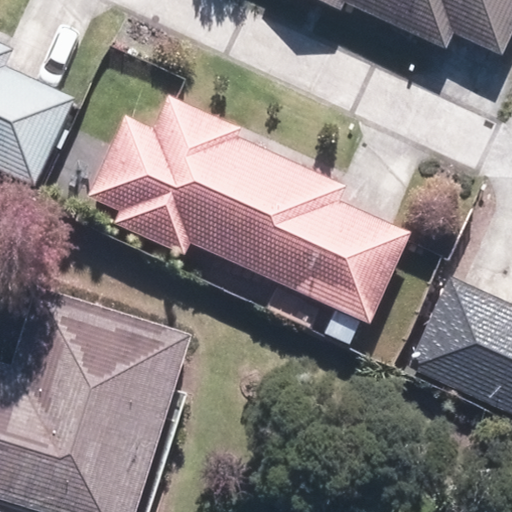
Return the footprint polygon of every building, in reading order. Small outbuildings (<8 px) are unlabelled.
[(511,19),(511,0),(359,0),(439,36),(444,24),(499,49),(511,19)] [(0,63),(4,54),(0,52),(0,166),(35,183),(72,104),(0,70),(0,63)] [(337,183),(165,105),(152,134),(125,122),(92,193),(367,318),(404,236),(329,201),(337,183)] [(511,306),(453,278),(413,361),(511,408),(511,306)] [(0,493),(58,511),(127,511),(183,340),(32,291),(7,367),(0,364),(0,493)]
